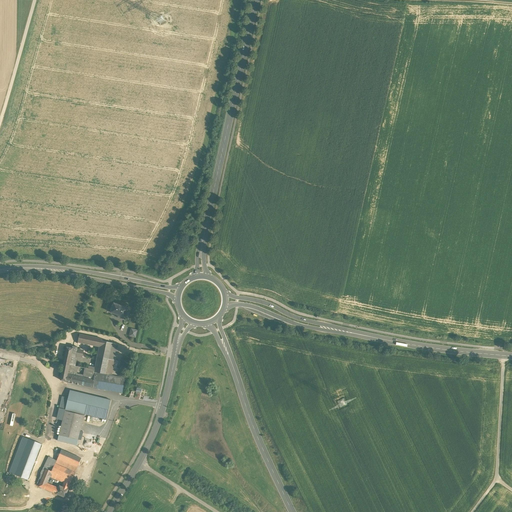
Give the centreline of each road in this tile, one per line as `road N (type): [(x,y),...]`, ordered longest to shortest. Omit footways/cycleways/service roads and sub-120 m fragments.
road 1 (secondary): [(204,231),(256,0)]
road 2 (secondary): [(291,511),(225,349)]
road 3 (unclassified): [(175,352),(152,435),(108,511)]
road 4 (secondary): [(344,331),(424,349),(511,354)]
road 5 (track): [(503,353),(498,471),(472,511)]
road 6 (secondary): [(181,286),(31,268)]
road 7 (secondary): [(31,268),(177,299)]
road 8 (track): [(34,0),(0,123)]
road 9 (secondary): [(344,331),(224,294)]
road 10 (secondary): [(225,306),(344,331)]
